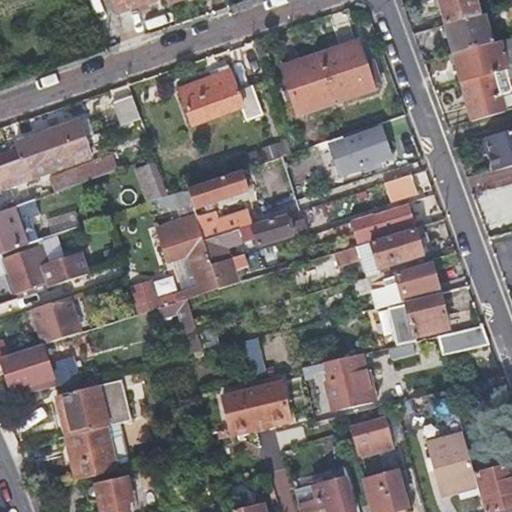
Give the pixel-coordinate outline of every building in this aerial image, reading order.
[(157,0),(112,0),(117,14),(157,0)] [(436,0),(443,25),(478,15),(473,0),(436,0)] [(443,25),(452,55),(491,45),(483,14),(478,15),(443,25)] [(511,39),(491,45),(452,55),(460,79),(511,65),(511,39)] [(374,89),(365,66),(357,43),(320,56),(336,102),(374,89)] [(336,102),(320,56),(281,70),(298,116),(336,102)] [(511,65),(460,79),(471,120),(505,110),(500,91),(511,88),(509,79),(511,78),(511,65)] [(250,87),(243,90),(237,92),(227,68),(217,72),(218,76),(179,90),(192,125),(243,106),(248,121),(262,116),(250,87)] [(135,121),(131,110),(127,98),(116,102),(124,125),(135,121)] [(7,152),(8,153),(8,154),(0,157),(0,169),(60,148),(83,140),(77,123),(23,143),(24,146),(7,152)] [(343,142),(349,157),(354,171),(391,159),(380,129),(343,142)] [(511,129),(483,137),(492,171),(511,166),(511,129)] [(60,148),(0,169),(0,188),(66,165),(60,148)] [(309,168),(319,164),(315,156),(306,159),(309,168)] [(116,171),(113,164),(110,157),(51,179),(56,192),(116,171)] [(269,162),(272,173),(285,168),(281,157),(269,162)] [(242,171),(214,180),(187,189),(194,211),(249,192),(242,171)] [(385,183),(388,193),(391,203),(417,194),(410,175),(385,183)] [(350,222),(353,232),(357,242),(413,224),(406,203),(350,222)] [(0,255),(2,254),(27,246),(14,207),(0,212),(0,255)] [(48,219),(52,235),(80,227),(75,211),(48,219)] [(204,243),(253,226),(249,215),(212,227),(208,215),(196,219),(202,238),(204,243)] [(242,243),(249,241),(256,238),(259,246),(307,231),(304,221),(290,225),(287,215),(253,226),(204,243),(211,267),(228,262),(223,246),(241,240),(242,243)] [(164,251),(202,238),(196,219),(158,232),(164,251)] [(77,228),(41,241),(46,253),(82,240),(77,228)] [(373,242),(377,255),(381,268),(421,255),(413,229),(373,242)] [(211,267),(204,243),(202,238),(164,251),(169,265),(188,258),(197,287),(200,296),(218,291),(211,267)] [(361,246),(353,248),(345,251),(349,263),(365,257),(361,246)] [(17,293),(31,289),(45,284),(47,289),(87,276),(80,255),(58,262),(62,272),(43,279),(33,250),(5,260),(17,293)] [(239,284),(254,280),(269,275),(261,251),(245,256),(249,267),(234,272),(239,284)] [(345,251),(290,268),(297,290),(352,273),(349,263),(345,251)] [(386,279),(387,283),(388,286),(374,290),(378,308),(387,306),(406,301),(440,293),(432,263),(397,272),(398,276),(386,279)] [(345,293),(346,295),(346,298),(361,294),(359,289),(373,285),(371,276),(325,288),(329,297),(345,293)] [(175,295),(178,303),(186,300),(200,296),(197,287),(175,295)] [(408,311),(411,324),(414,337),(448,329),(439,296),(406,304),(408,311)] [(30,310),(43,345),(83,333),(70,298),(30,310)] [(188,345),(199,342),(186,300),(178,303),(157,310),(163,328),(182,323),(188,345)] [(406,301),(387,306),(390,316),(408,311),(406,304),(406,301)] [(483,327),(468,331),(453,334),(458,353),(489,346),(483,327)] [(0,358),(10,356),(4,340),(0,341),(0,358)] [(0,358),(0,376),(4,375),(11,398),(53,387),(41,346),(10,356),(0,358)] [(349,405),(350,407),(350,409),(373,403),(362,355),(326,364),(333,389),(328,391),(332,408),(349,405)] [(65,437),(104,428),(130,422),(119,381),(55,397),(59,415),(53,416),(59,439),(65,437)] [(222,400),(226,416),(230,432),(290,418),(282,386),(222,400)] [(394,450),(390,436),(386,421),(351,431),(359,460),(394,450)] [(104,428),(65,437),(76,481),(115,472),(104,428)] [(476,483),(474,475),(464,436),(425,446),(430,462),(432,472),(438,493),(456,488),(476,483)] [(154,463),(162,488),(168,511),(175,511),(184,509),(170,459),(154,463)] [(484,511),(500,511),(504,511),(511,508),(511,475),(508,463),(474,475),(476,483),(479,495),(484,511)] [(397,473),(380,477),(364,482),(372,511),(399,511),(407,510),(397,473)] [(126,511),(127,511),(130,511),(132,510),(129,495),(134,494),(131,480),(89,489),(92,503),(99,502),(101,511),(126,511)] [(300,511),(353,511),(345,480),(314,488),(317,501),(299,506),(300,511)] [(459,500),(479,495),(476,483),(456,488),(459,500)]
